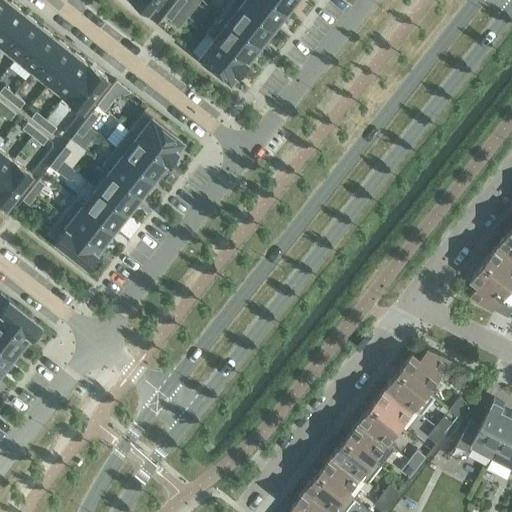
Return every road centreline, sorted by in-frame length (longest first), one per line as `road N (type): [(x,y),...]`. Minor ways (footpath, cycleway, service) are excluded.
road 1 (secondary): [(190,419),(511,13)]
road 2 (secondary): [(478,0),(163,398)]
road 3 (residential): [(245,510),(411,303)]
road 4 (residential): [(247,154),(44,0)]
road 5 (residential): [(247,154),(101,348)]
road 6 (residential): [(372,0),(247,154)]
road 7 (residential): [(411,303),(511,176)]
road 8 (residential): [(101,348),(0,469)]
road 9 (secondary): [(163,398),(85,511)]
road 10 (residential): [(0,268),(101,348)]
